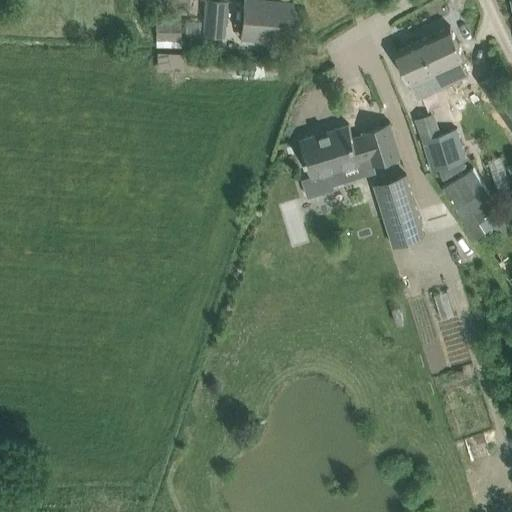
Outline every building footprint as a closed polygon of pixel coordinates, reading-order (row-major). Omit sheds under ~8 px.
[(224,36),(227,1),(220,0),(204,0),(202,35),(224,36)] [(263,0),(245,0),(242,37),(288,41),(292,2),(263,0)] [(180,18),(155,18),(155,42),(156,47),(181,46),(180,30),(180,18)] [(184,20),(183,31),(199,33),(200,21),(184,20)] [(450,25),(396,51),(418,97),(468,74),(460,58),(465,56),(450,25)] [(180,67),(180,53),(155,52),(154,67),(180,67)] [(511,100),(506,91),(493,100),(511,127),(511,126),(511,100)] [(375,165),(401,157),(390,121),(362,130),(364,134),(353,137),(349,123),(300,138),(312,176),(302,178),(308,196),(335,188),(334,184),(330,170),(373,157),(375,165)] [(431,170),(466,159),(456,128),(442,132),(421,138),(431,170)] [(394,245),(426,235),(406,173),(374,184),(394,245)]
